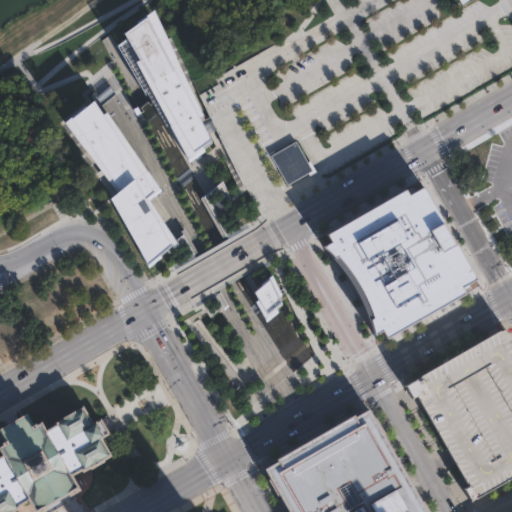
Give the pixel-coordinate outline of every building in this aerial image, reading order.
[(219,149),(188,166),(121,37),(153,12),(207,120),(203,122),(219,149)] [(181,247),(152,266),(64,123),(95,101),(156,192),(151,197),(181,247)] [(310,177),(284,192),(266,162),(292,147),(310,177)] [(511,201),(511,160),(472,180),(469,192),(511,201)] [(311,238),(418,176),(480,286),(373,347),(311,238)] [(283,305),(266,321),(250,293),(271,274),(283,294),(279,296),(283,305)] [(511,343),(511,474),(469,500),(460,484),(466,481),(413,391),(409,393),(401,381),(500,323),(511,343)] [(72,496),(58,504),(44,511),(42,509),(37,511),(35,511),(26,497),(17,502),(18,505),(5,511),(0,511),(0,419),(8,415),(22,408),(25,413),(33,408),(43,425),(52,420),(51,417),(79,401),(90,420),(94,417),(99,426),(103,432),(99,435),(109,452),(80,468),(79,467),(77,468),(69,472),(79,488),(70,493),(72,496)] [(431,511),(290,511),(265,468),(362,412),(372,407),(431,511)]
